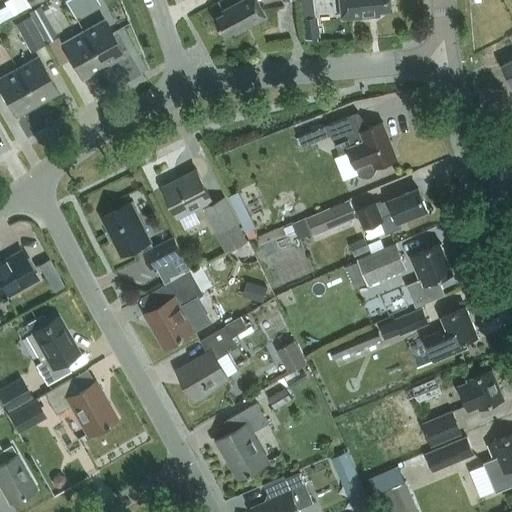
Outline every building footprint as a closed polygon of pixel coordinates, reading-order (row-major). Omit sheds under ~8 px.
[(11,14),(29,5),(26,0),(5,0),(4,1),(6,5),(11,14)] [(257,0),(242,0),(223,11),(224,14),(215,18),(225,36),(234,31),(235,34),(267,17),(257,0)] [(340,0),(342,19),(380,15),(380,11),(393,10),(391,0),(340,0)] [(6,5),(0,8),(0,19),(11,14),(6,5)] [(39,5),(28,11),(30,13),(34,21),(46,42),(57,37),(43,10),(39,5)] [(31,52),(46,42),(34,21),(30,13),(13,23),(31,52)] [(306,18),(303,18),(306,38),(321,36),(318,16),(306,18)] [(102,65),(124,52),(105,20),(84,32),(102,65)] [(81,77),(102,65),(84,32),(62,44),(81,77)] [(36,102),(57,90),(39,57),(18,69),(36,102)] [(511,59),(503,64),(511,82),(511,59)] [(0,88),(14,114),(36,102),(18,69),(0,79),(0,88)] [(360,175),(364,176),(368,176),(372,175),(374,172),(376,168),(376,167),(397,158),(383,122),(362,130),(355,114),(329,124),(340,154),(350,151),(357,168),(357,167),(360,175)] [(298,136),(302,146),(315,141),(311,131),(298,136)] [(246,242),(224,198),(214,203),(197,169),(163,186),(178,216),(203,204),(218,232),(227,251),(246,242)] [(389,199),(376,204),(375,202),(357,209),(365,227),(382,220),(387,233),(402,227),(400,221),(427,210),(418,188),(389,199)] [(228,196),(246,232),(253,228),(256,227),(238,191),(228,196)] [(308,217),(315,234),(356,216),(349,200),(308,217)] [(141,245),(152,267),(182,252),(174,237),(154,247),(131,202),(103,216),(122,255),(141,245)] [(353,256),(369,249),(364,237),(348,244),(353,256)] [(368,284),(406,268),(396,243),(358,258),(368,284)] [(439,279),(453,273),(441,243),(410,256),(420,279),(407,284),(416,306),(445,294),(439,279)] [(0,298),(36,278),(20,250),(0,261),(0,298)] [(64,284),(50,258),(39,264),(53,290),(64,284)] [(166,302),(146,313),(164,346),(194,329),(193,328),(208,321),(195,298),(204,293),(190,270),(158,288),(166,302)] [(248,298),(263,302),(268,287),(253,282),(248,298)] [(465,341),(479,336),(467,306),(442,316),(448,331),(443,333),(441,330),(424,337),(434,361),(467,347),(465,341)] [(428,322),(422,307),(395,318),(401,333),(428,322)] [(211,387),(228,377),(217,358),(238,346),(233,336),(248,327),(242,316),(226,325),(200,340),(208,352),(178,370),(195,400),(213,390),(211,387)] [(47,383),(70,370),(64,360),(78,352),(58,317),(33,331),(48,358),(36,365),(47,383)] [(330,349),(333,358),(382,338),(379,329),(330,349)] [(278,349),(289,370),(305,362),(294,340),(278,349)] [(492,369),(468,379),(462,381),(474,411),(504,398),(492,369)] [(0,397),(7,412),(33,397),(21,376),(0,387),(0,397)] [(79,390),(72,377),(44,392),(55,412),(71,403),(87,433),(115,417),(95,381),(79,390)] [(412,387),(418,401),(442,392),(436,377),(412,387)] [(269,397),(275,408),(292,398),(286,387),(269,397)] [(8,413),(19,431),(46,416),(35,397),(8,413)] [(226,420),(233,431),(218,439),(239,478),(268,461),(252,432),(269,422),(257,402),(226,420)] [(431,443),(461,431),(453,409),(422,421),(431,443)] [(511,434),(488,444),(494,458),(484,462),(496,492),(511,485),(511,434)] [(426,453),(433,470),(474,453),(467,436),(426,453)] [(0,484),(10,502),(35,487),(11,445),(0,451),(0,484)] [(353,461),(348,450),(334,456),(339,467),(353,461)] [(399,483),(392,468),(368,478),(375,493),(399,483)] [(267,501),(252,508),(254,511),(300,511),(299,509),(314,502),(300,471),(285,478),(284,475),(264,484),(269,495),(268,496),(266,500),(267,501)]
